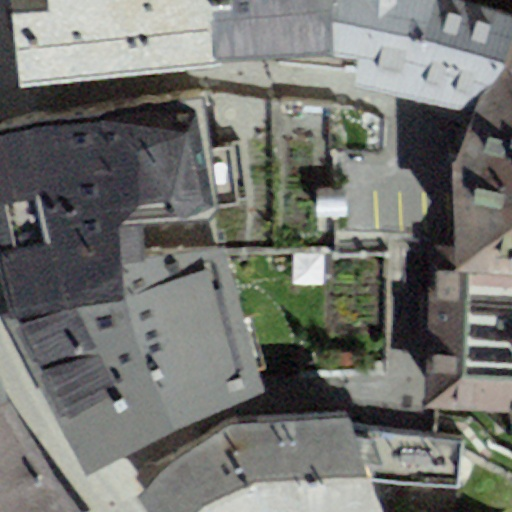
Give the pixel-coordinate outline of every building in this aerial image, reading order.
[(12,0),(22,89),(337,56),(331,0),(12,0)] [(475,117),(511,19),(511,14),(459,0),(331,0),(337,56),(358,62),(355,88),(475,117)] [(511,274),(511,19),(475,117),(452,176),(452,271),(511,274)] [(201,93),(100,111),(118,218),(143,218),(218,211),(201,93)] [(143,255),(143,218),(118,218),(100,111),(0,128),(0,276),(9,314),(124,293),(122,258),(143,255)] [(223,243),(143,255),(122,258),(124,293),(9,314),(88,468),(265,385),(223,243)] [(511,274),(452,271),(429,271),(426,411),(511,415),(511,274)] [(0,408),(10,405),(0,379),(0,408)] [(0,511),(81,511),(10,405),(0,408),(0,511)] [(381,511),(345,410),(225,418),(131,489),(149,511),(381,511)]
